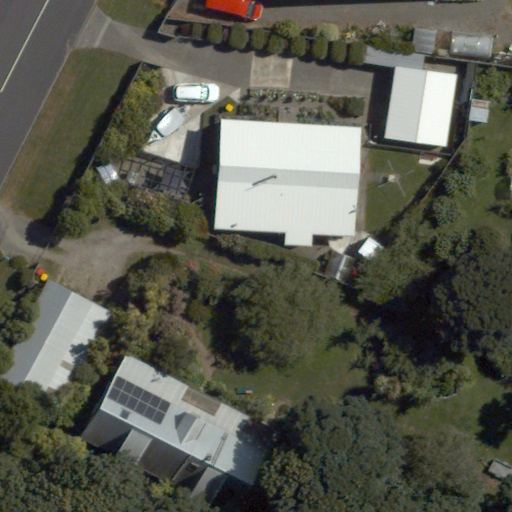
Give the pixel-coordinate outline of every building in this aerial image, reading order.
[(259,0),(259,61),(508,63),(508,0),(259,0)] [(459,139),(401,120),(374,202),(432,221),(459,139)] [(367,141),(218,131),(207,305),(356,314),(367,141)] [(121,347),(37,314),(0,406),(0,453),(67,481),(121,347)] [(272,511),(281,496),(113,411),(71,494),(106,511),(272,511)]
